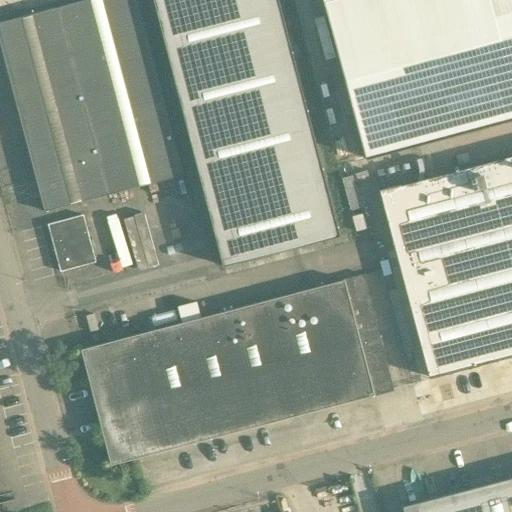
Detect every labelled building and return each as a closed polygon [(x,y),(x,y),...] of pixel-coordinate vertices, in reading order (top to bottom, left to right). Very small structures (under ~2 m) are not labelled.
[(84,0),(0,22),(0,43),(44,211),(183,175),(136,0),(84,0)] [(261,0),(152,0),(222,258),(324,235),(261,0)] [(453,0),(324,0),(367,159),(489,126),(477,85),(453,0)] [(511,0),(453,0),(477,85),(489,126),(511,119),(511,0)] [(511,156),(381,191),(430,378),(511,356),(511,156)] [(47,224),(60,271),(95,262),(82,215),(47,224)] [(302,290),(333,406),(394,390),(363,274),(302,290)] [(182,322),(80,349),(111,464),(333,406),(302,290),(201,317),(196,301),(178,306),(182,322)] [(405,511),(511,511),(511,477),(404,505),(405,511)]
